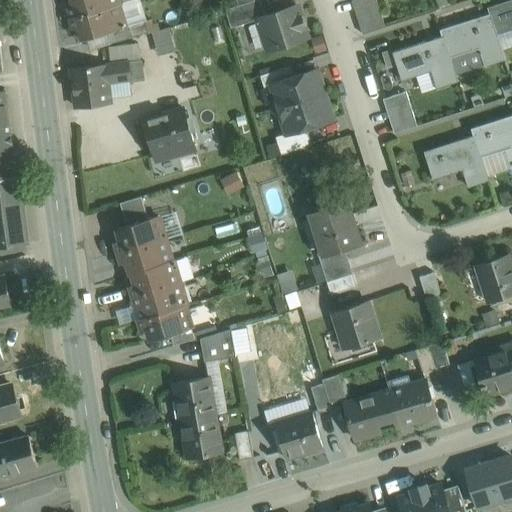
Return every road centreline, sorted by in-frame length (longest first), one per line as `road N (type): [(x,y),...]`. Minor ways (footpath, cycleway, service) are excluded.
road 1 (tertiary): [(30,0),(106,511)]
road 2 (residential): [(323,0),(391,212),(467,230),(511,216)]
road 3 (residential): [(218,511),(511,424)]
road 4 (unknown): [(338,47),(499,0)]
